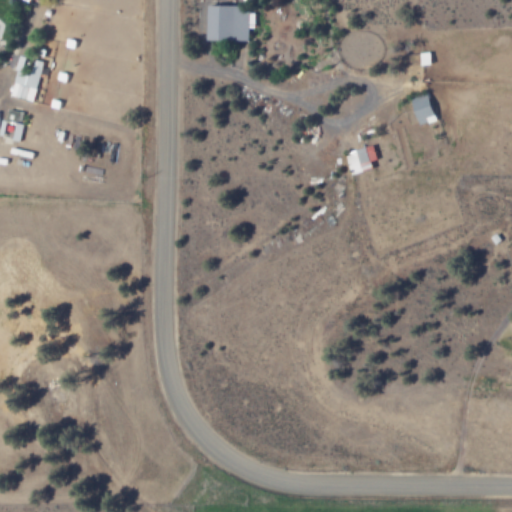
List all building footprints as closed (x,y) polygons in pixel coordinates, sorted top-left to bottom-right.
[(250,41),(250,22),(256,22),(256,14),(249,14),(249,6),(211,5),(211,40),(250,41)] [(12,96),(35,101),(42,61),(20,57),(12,96)] [(411,99),(420,126),(438,120),(429,93),(411,99)] [(20,140),(24,112),(5,109),(1,137),(20,140)] [(373,147),(345,152),(349,173),(377,167),(373,147)]
